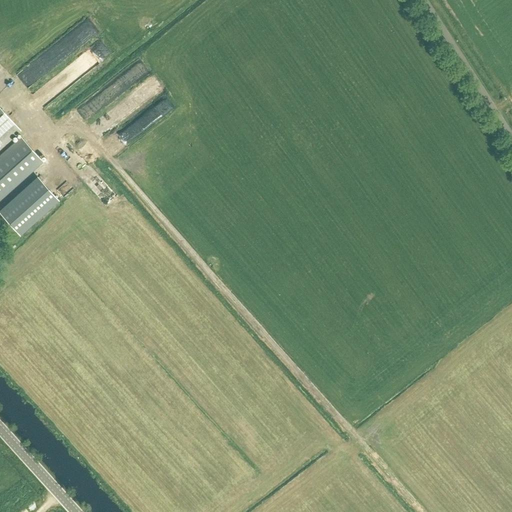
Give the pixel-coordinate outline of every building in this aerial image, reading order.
[(20,101),(28,111),(92,61),(83,49),(65,64),(66,66),(39,87),(43,92),(40,95),(35,89),(20,101)] [(79,120),(112,92),(102,80),(69,108),(79,120)] [(125,133),(158,112),(152,102),(119,122),(125,133)] [(0,146),(20,128),(0,105),(0,146)] [(91,172),(88,172),(84,172),(81,173),(78,175),(75,177),(72,179),(70,182),(69,185),(68,189),(68,192),(68,196),(69,199),(70,202),(72,205),(75,208),(78,210),(81,211),(84,212),(88,212),(91,212),(95,211),(98,210),(101,208),(103,205),(105,202),(107,199),(107,196),(108,192),(107,189),(107,185),(105,182),(103,179),(101,177),(98,175),(95,173),(91,172)] [(0,211),(19,234),(57,200),(36,176),(0,207),(0,211)]
